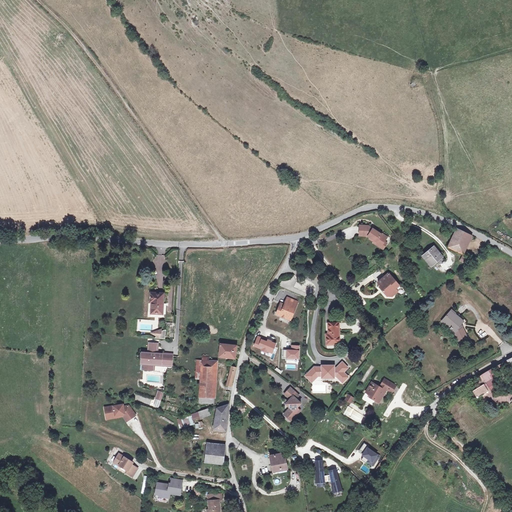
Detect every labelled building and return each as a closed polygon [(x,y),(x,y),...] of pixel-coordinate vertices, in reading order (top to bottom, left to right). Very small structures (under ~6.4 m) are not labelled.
[(360,226),(360,235),(368,236),(375,240),(380,244),(383,244),(384,242),(386,238),(368,226),(360,226)] [(457,229),(448,247),(463,254),(471,235),(457,229)] [(375,240),(373,243),(383,249),(387,243),(384,242),(383,244),(380,244),(375,240)] [(434,247),(423,256),(431,266),(442,256),(434,247)] [(381,286),(380,287),(383,290),(387,296),(392,296),(398,291),(401,288),(399,285),(389,273),(378,282),(381,286)] [(150,293),(149,303),(152,303),(151,314),(162,315),(164,294),(150,293)] [(280,305),(276,314),(287,318),(287,316),(291,317),(298,302),(288,298),(285,304),(285,305),(286,305),(285,307),(280,305)] [(441,322),(450,330),(451,329),(454,332),(455,332),(460,343),(468,340),(466,336),(465,336),(462,327),(460,326),(464,321),(455,314),(456,313),(452,310),(441,322)] [(329,334),(329,338),(327,338),(327,344),(340,344),(339,323),(329,323),(329,334)] [(160,330),(155,332),(154,334),(157,335),(155,338),(165,339),(166,330),(160,332),(160,330)] [(221,344),(219,356),(235,358),(237,346),(221,344)] [(141,352),(140,358),(145,358),(144,369),(153,369),(154,364),(173,366),(173,356),(165,355),(165,354),(157,353),(157,345),(149,345),(149,353),(141,352)] [(201,378),(214,379),(215,374),(217,374),(217,361),(209,361),(209,356),(202,356),(202,361),(196,360),(195,379),(200,379),(201,378)] [(511,358),(507,361),(509,364),(511,369),(511,370),(511,372),(511,395),(506,396),(505,394),(493,395),(490,391),(496,387),(491,375),(495,373),(494,370),(492,368),(478,377),(480,381),(476,384),(478,387),(472,390),(477,398),(483,394),(490,406),(505,404),(511,401),(511,399),(511,358)] [(509,364),(507,361),(492,368),(494,370),(502,366),(503,367),(509,364)] [(348,368),(342,362),(336,368),(334,368),(334,367),(322,367),(314,367),(309,373),(315,379),(318,376),(322,376),(322,378),(326,378),(327,376),(329,376),(330,378),(334,378),(334,376),(336,376),(341,381),(347,376),(344,372),(348,368)] [(232,367),(227,385),(230,386),(231,385),(236,368),(232,367)] [(315,379),(309,373),(306,376),(312,382),(315,379)] [(200,379),(199,403),(213,404),(214,379),(201,378),(200,379)] [(372,382),(366,392),(369,394),(375,397),(374,399),(378,402),(386,389),(391,392),(395,385),(385,379),(379,387),(372,382)] [(290,388),(285,394),(290,399),(288,402),(288,406),(290,408),(287,412),(294,418),(300,411),(297,408),(298,406),(298,401),(296,399),(299,396),(290,388)] [(217,408),(213,429),(226,431),(228,405),(228,404),(217,408)] [(123,405),(104,408),(106,417),(111,416),(111,418),(116,417),(115,416),(124,414),(128,420),(136,415),(129,405),(123,407),(123,405)] [(208,409),(191,414),(194,421),(210,415),(208,409)] [(287,412),(284,415),(291,421),(294,418),(287,412)] [(191,414),(178,420),(180,429),(195,424),(194,421),(191,414)] [(204,424),(202,422),(199,422),(199,424),(195,424),(196,429),(199,429),(199,430),(203,429),(203,427),(204,424)] [(364,443),(360,449),(364,452),(363,454),(362,455),(364,456),(361,460),(366,463),(367,461),(373,465),(376,460),(375,459),(378,455),(367,448),(368,446),(364,443)] [(207,446),(205,462),(223,464),(225,448),(207,446)] [(119,454),(114,463),(119,466),(119,465),(128,470),(126,473),(130,475),(135,467),(132,464),(133,462),(119,454)] [(284,454),(271,457),(274,471),(286,468),(284,454)] [(322,461),(316,461),(316,472),(318,472),(318,476),(317,476),(317,482),(325,482),(325,481),(332,480),(332,482),(333,481),(334,486),(333,486),(334,492),(342,490),(335,470),(330,471),(331,475),(324,476),(322,461)] [(135,467),(130,475),(133,477),(138,468),(135,467)] [(170,494),(170,492),(180,494),(182,481),(172,479),(171,484),(169,484),(169,485),(157,483),(156,488),(160,489),(159,494),(159,496),(169,497),(170,494)] [(209,495),(209,511),(219,511),(219,500),(222,500),(222,494),(209,495)]
